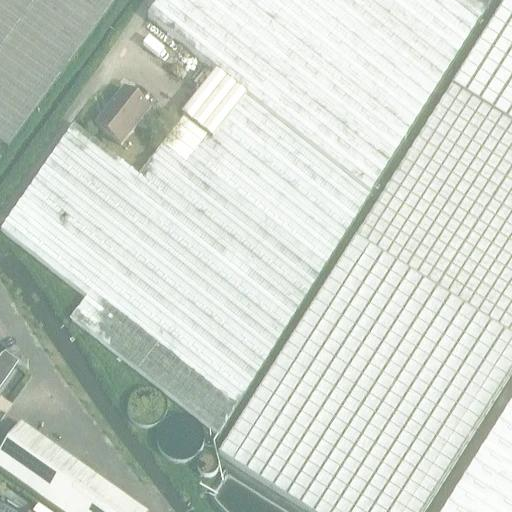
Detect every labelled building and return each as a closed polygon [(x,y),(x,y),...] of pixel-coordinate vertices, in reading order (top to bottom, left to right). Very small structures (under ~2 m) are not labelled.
[(158,0),(146,18),(215,71),(247,96),(210,142),(181,120),(137,177),(72,126),(54,153),(30,186),(0,231),(0,233),(31,259),(84,301),(68,320),(161,394),(216,438),(254,377),(468,39),(492,0),(158,0)] [(0,0),(0,144),(6,148),(31,113),(113,0),(0,0)] [(511,0),(504,0),(408,153),(300,325),(218,455),(307,511),(422,511),(493,400),(511,371),(511,0)] [(179,117),(181,120),(210,142),(247,96),(215,71),(179,117)] [(93,127),(119,147),(147,110),(121,90),(93,127)] [(511,511),(511,402),(472,466),(443,511),(511,511)] [(0,472),(55,511),(143,511),(20,425),(0,453),(0,472)]
